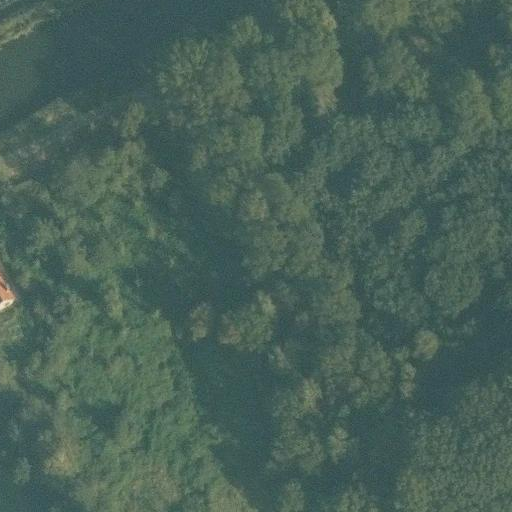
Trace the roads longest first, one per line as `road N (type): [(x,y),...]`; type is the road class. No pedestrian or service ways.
road 1 (unclassified): [(393,511),(155,81)]
road 2 (unclassified): [(0,166),(155,81)]
road 3 (track): [(304,0),(155,81)]
road 4 (unclassified): [(400,511),(511,452)]
